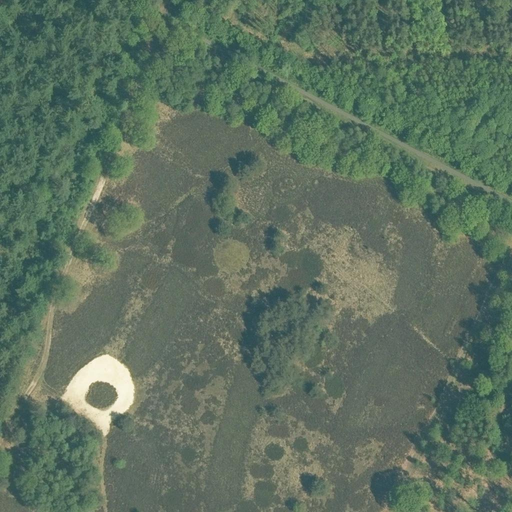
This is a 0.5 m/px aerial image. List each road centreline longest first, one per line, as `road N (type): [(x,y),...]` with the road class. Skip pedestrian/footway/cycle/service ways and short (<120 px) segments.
road 1 (track): [(155,17),(48,325),(43,365),(0,465)]
road 2 (track): [(104,0),(511,214)]
road 3 (track): [(391,511),(511,253)]
